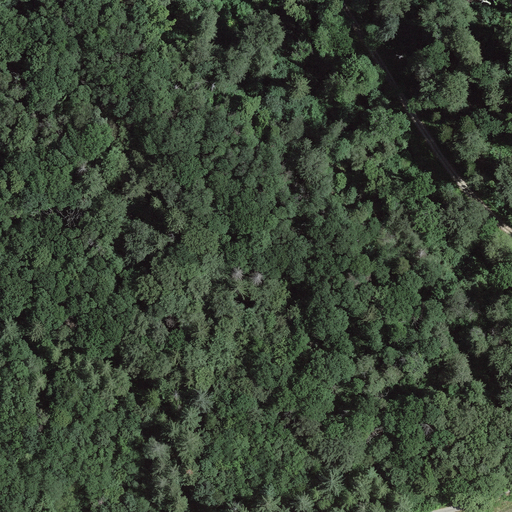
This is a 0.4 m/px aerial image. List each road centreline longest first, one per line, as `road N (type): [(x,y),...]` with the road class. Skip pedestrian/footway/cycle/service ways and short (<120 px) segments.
road 1 (track): [(0,104),(67,133),(207,299),(337,359),(398,445),(414,511)]
road 2 (track): [(338,0),(439,155),(511,234)]
